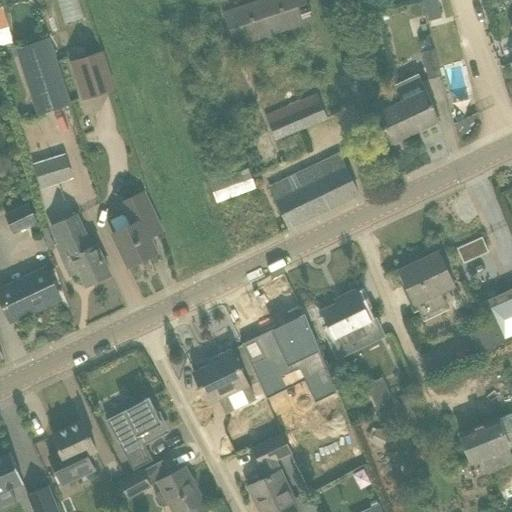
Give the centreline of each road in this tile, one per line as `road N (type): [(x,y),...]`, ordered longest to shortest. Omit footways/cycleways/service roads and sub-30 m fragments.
road 1 (tertiary): [(141,321),(511,144)]
road 2 (residential): [(240,511),(141,321)]
road 3 (tertiary): [(0,389),(141,321)]
